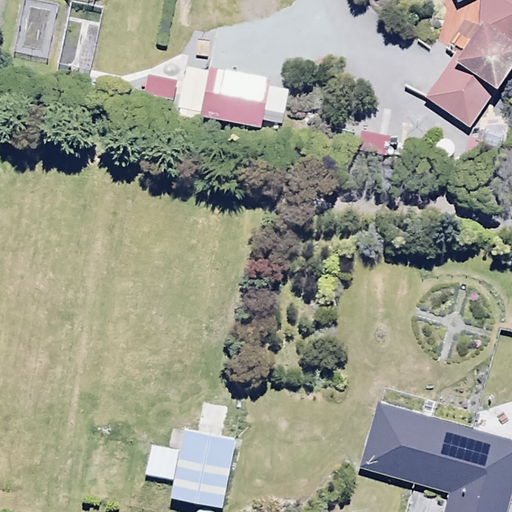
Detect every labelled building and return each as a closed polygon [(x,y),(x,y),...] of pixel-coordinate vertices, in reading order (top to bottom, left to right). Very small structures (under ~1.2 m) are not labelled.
[(511,0),(486,0),(485,24),(431,100),(473,129),(511,74),(511,0)] [(270,81),(213,75),(208,122),(264,128),(270,81)] [(183,82),(149,76),(145,103),(178,108),(183,82)] [(400,140),(362,134),(359,153),(397,159),(400,140)] [(508,511),(511,501),(511,445),(383,409),(365,471),(454,496),(450,511),(508,511)] [(187,434),(172,503),(225,511),(239,444),(187,434)]
